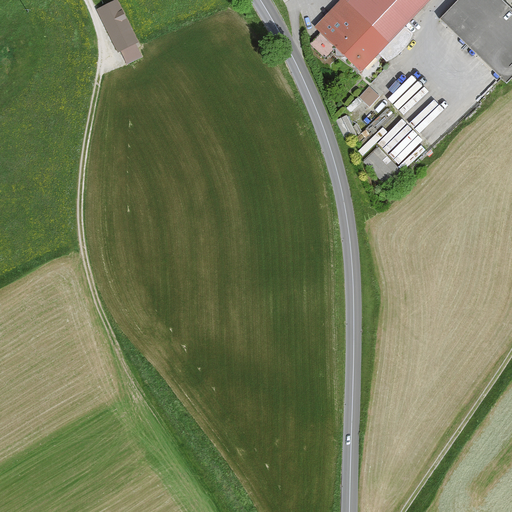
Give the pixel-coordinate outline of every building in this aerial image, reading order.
[(345,0),(318,28),(366,74),(437,0),(345,0)] [(511,66),(511,13),(497,0),(458,0),(437,23),(499,81),(511,66)] [(117,4),(99,12),(119,55),(137,46),(117,4)] [(360,95),(371,106),(381,94),(370,84),(360,95)] [(364,160),(385,183),(401,169),(380,146),(364,160)]
